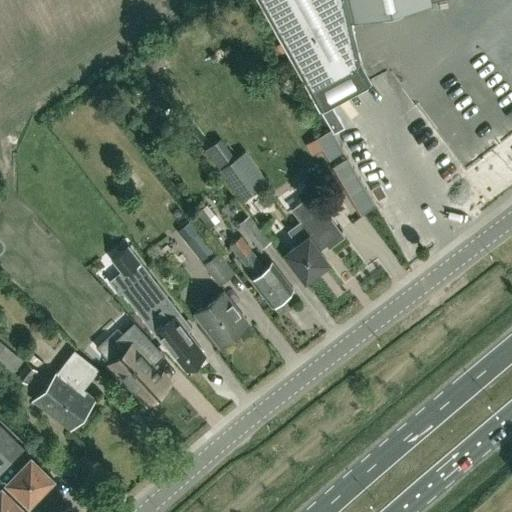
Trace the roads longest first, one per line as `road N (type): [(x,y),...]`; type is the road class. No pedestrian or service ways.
road 1 (unclassified): [(148,511),(342,349),(511,221)]
road 2 (primary): [(511,348),(319,511)]
road 3 (primary): [(390,511),(511,408)]
